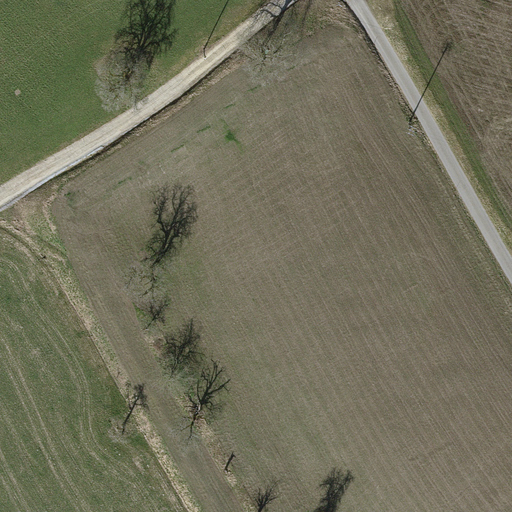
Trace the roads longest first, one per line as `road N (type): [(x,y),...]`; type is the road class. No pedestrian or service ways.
road 1 (track): [(0,197),(129,121),(286,0)]
road 2 (track): [(356,0),(511,271)]
